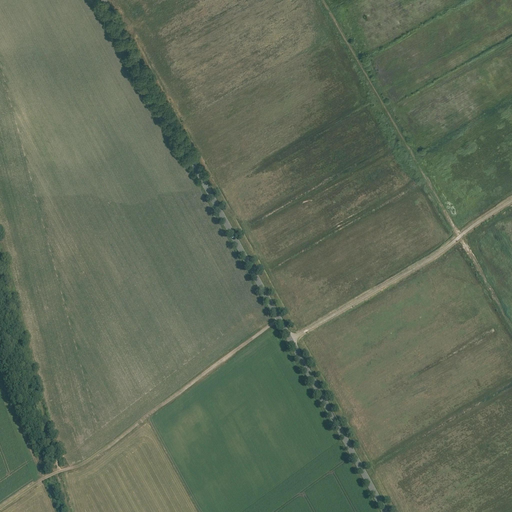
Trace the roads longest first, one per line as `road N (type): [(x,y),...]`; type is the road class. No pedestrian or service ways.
road 1 (tertiary): [(289,339),(103,0)]
road 2 (track): [(322,0),(511,333)]
road 3 (track): [(277,318),(87,463),(50,474),(0,509)]
road 4 (unclassified): [(289,339),(511,200)]
road 5 (tertiary): [(385,511),(289,339)]
